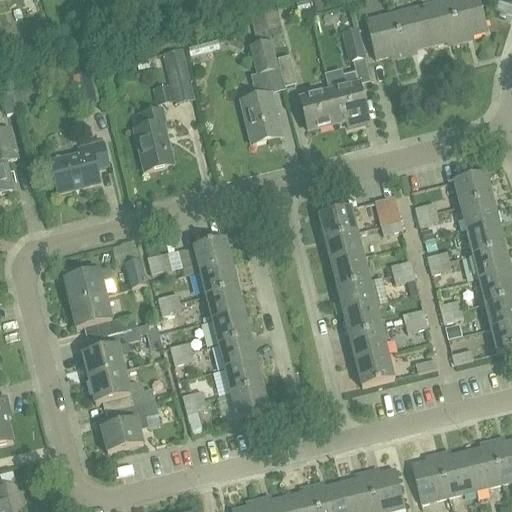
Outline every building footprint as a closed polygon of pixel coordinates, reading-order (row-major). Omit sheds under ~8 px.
[(313,0),(316,14),(336,9),(334,0),(313,0)] [(479,0),(459,0),(450,3),(461,46),(469,44),(468,39),(488,34),(479,0)] [(299,14),(311,11),(309,2),(297,4),(299,14)] [(422,9),(432,47),(451,43),(453,48),(461,46),(450,3),(422,9)] [(432,47),(422,9),(394,16),(405,60),(414,58),(412,52),(432,47)] [(258,47),(271,44),(263,12),(250,15),(258,47)] [(405,60),(394,16),(366,23),(376,61),(396,56),(398,62),(405,60)] [(353,64),(365,61),(358,34),(358,33),(344,36),(351,64),(353,64)] [(217,42),(188,49),(191,58),(219,51),(217,42)] [(272,44),(271,44),(258,47),(249,49),(256,77),(278,72),(272,44)] [(183,51),(163,56),(176,106),(195,102),(183,51)] [(278,62),(285,90),(297,87),(290,59),(278,62)] [(98,74),(81,79),(88,109),(106,105),(98,74)] [(349,131),(369,126),(356,75),(342,78),(345,90),(330,94),(338,126),(347,124),(349,131)] [(242,104),(252,148),(282,141),(270,96),(267,84),(253,87),(256,101),(242,104)] [(301,101),(309,134),(338,126),(330,94),(301,101)] [(14,100),(3,102),(7,117),(17,114),(14,100)] [(133,133),(144,175),(175,167),(165,126),(166,125),(162,111),(140,117),(143,130),(133,133)] [(0,196),(13,194),(6,164),(18,161),(10,132),(0,134),(0,196)] [(98,172),(109,169),(103,144),(82,149),(84,157),(52,165),(50,157),(48,157),(57,197),(101,186),(98,172)] [(454,185),(460,210),(492,202),(486,177),(454,185)] [(460,210),(467,234),(498,226),(492,202),(460,210)] [(436,207),(415,212),(417,220),(438,215),(436,207)] [(325,244),(358,236),(351,210),(319,218),(325,244)] [(438,215),(417,220),(419,230),(440,225),(438,215)] [(399,216),(379,221),(381,230),(401,225),(399,216)] [(401,225),(381,230),(383,239),(403,234),(401,225)] [(467,234),(473,259),(504,251),(498,226),(467,234)] [(420,234),(423,245),(433,242),(431,232),(420,234)] [(325,244),(331,268),(364,260),(358,236),(325,244)] [(200,275),(232,267),(226,242),(194,250),(200,275)] [(433,242),(423,245),(424,247),(426,255),(436,253),(433,242)] [(473,259),(479,283),(511,275),(504,251),(473,259)] [(186,254),(174,256),(179,275),(191,272),(186,254)] [(447,256),(427,260),(429,269),(449,264),(447,256)] [(148,262),(152,278),(172,273),(168,257),(148,262)] [(364,260),(331,268),(338,293),(370,285),(364,260)] [(124,266),(130,287),(131,292),(146,288),(139,263),(126,266),(124,266)] [(449,264),(429,269),(432,279),(452,274),(449,264)] [(411,265),(392,269),(394,279),(413,274),(411,265)] [(238,291),(232,267),(200,275),(206,299),(238,291)] [(109,271),(63,282),(70,307),(106,298),(103,285),(112,282),(109,271)] [(413,274),(394,279),(396,288),(415,284),(413,274)] [(479,283),(485,307),(511,300),(511,280),(511,275),(479,283)] [(338,293),(344,317),(376,309),(370,285),(338,293)] [(238,291),(206,299),(212,324),(245,316),(238,291)] [(178,297),(158,302),(160,311),(180,306),(178,297)] [(106,298),(70,307),(76,332),(95,327),(98,340),(136,331),(133,318),(112,323),(106,298)] [(511,300),(485,307),(491,332),(511,326),(511,300)] [(460,305),(440,309),(442,318),(462,313),(460,305)] [(180,306),(160,311),(162,320),(183,315),(180,306)] [(376,309),(344,317),(350,342),(382,334),(376,309)] [(462,313),(442,318),(445,327),(464,323),(462,313)] [(424,314),(404,319),(406,328),(426,323),(424,314)] [(212,324),(218,348),(251,340),(245,316),(212,324)] [(426,323),(406,328),(408,337),(428,332),(426,323)] [(511,326),(491,332),(498,357),(511,353),(511,326)] [(458,328),(446,331),(449,343),(461,340),(458,328)] [(101,352),(82,357),(88,381),(125,372),(119,348),(139,342),(136,331),(98,340),(101,352)] [(350,342),(356,366),(388,358),(382,334),(350,342)] [(257,365),(251,340),(218,348),(224,373),(257,365)] [(191,346),(171,351),(173,360),(193,355),(191,346)] [(452,359),(454,368),(475,363),(472,353),(452,359)] [(193,355),(173,360),(175,369),(195,364),(193,355)] [(388,358),(356,366),(362,391),(394,383),(388,358)] [(416,368),(417,377),(433,374),(438,372),(435,363),(416,368)] [(224,373),(230,398),(263,390),(257,365),(224,373)] [(125,372),(88,381),(95,407),(113,402),(116,414),(155,404),(152,391),(144,393),(143,390),(139,387),(133,386),(129,387),(125,372)] [(263,390),(230,398),(236,423),(269,415),(263,390)] [(203,395),(183,400),(185,409),(205,404),(203,395)] [(0,403),(0,448),(13,445),(7,421),(11,420),(6,402),(0,403)] [(119,426),(101,430),(107,456),(144,447),(138,421),(158,416),(155,404),(116,414),(119,426)] [(205,404),(185,409),(187,418),(202,415),(207,413),(205,404)] [(195,419),(201,440),(210,437),(204,416),(195,419)] [(500,441),(492,443),(503,486),(511,483),(511,443),(501,446),(500,441)] [(485,449),(466,454),(476,493),(503,486),(492,443),(484,445),(485,449)] [(446,455),(438,457),(448,499),(476,493),(466,454),(446,459),(446,455)] [(448,499),(438,457),(430,459),(431,463),(411,468),(421,506),(448,499)] [(375,473),(367,475),(376,511),(399,511),(405,511),(396,472),(376,477),(375,473)] [(361,481),(341,486),(347,511),(376,511),(367,475),(360,477),(361,481)] [(0,482),(0,511),(24,511),(19,489),(3,493),(0,482)] [(321,486),(313,488),(318,511),(347,511),(341,486),(322,491),(321,486)] [(306,495),(287,500),(290,511),(318,511),(313,488),(305,490),(306,495)] [(266,500),(259,502),(261,511),(290,511),(287,500),(268,505),(266,500)] [(261,511),(259,502),(250,504),(252,509),(238,511),(261,511)]
